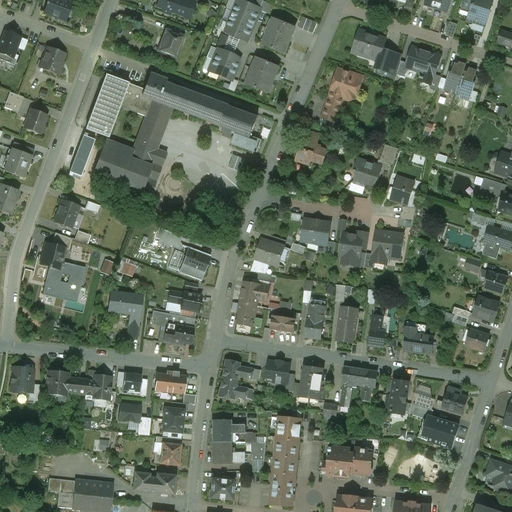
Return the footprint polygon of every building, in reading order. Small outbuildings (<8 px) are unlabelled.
[(51,0),(51,1),(48,0),(47,0),(46,5),(46,6),(44,13),(66,21),(72,4),(60,0),(51,0)] [(190,2),(185,0),(158,0),(156,7),(162,10),(161,13),(169,15),(170,13),(188,20),(193,7),(189,5),(190,2)] [(210,2),(204,0),(197,0),(196,3),(198,6),(207,9),(210,2)] [(258,8),(238,0),(237,0),(233,11),(256,21),(258,15),(255,14),(258,8)] [(494,0),(463,0),(462,7),(470,10),(466,21),(485,27),(494,0)] [(407,3),(404,13),(410,15),(413,4),(407,3)] [(256,21),(233,11),(229,22),(252,31),(256,21)] [(307,20),(302,18),(298,28),(303,30),(307,20)] [(295,28),(273,19),(262,46),(284,55),(295,28)] [(312,22),(307,20),(303,30),(308,32),(312,22)] [(252,31),(229,22),(224,33),(244,41),(247,35),(250,37),(252,31)] [(317,24),(312,22),(308,32),(313,35),(317,24)] [(447,35),(455,38),(458,24),(451,22),(447,35)] [(183,37),(166,31),(158,52),(175,58),(183,37)] [(21,38),(5,32),(0,44),(0,54),(7,57),(13,59),(13,58),(21,38)] [(386,40),(360,32),(352,55),(378,63),(380,58),(381,55),(386,40)] [(511,35),(501,32),(497,43),(511,48),(511,35)] [(65,55),(47,48),(40,69),(59,76),(62,68),(60,67),(65,55)] [(441,58),(411,48),(406,64),(405,68),(409,70),(422,74),(421,78),(420,78),(419,79),(421,79),(420,82),(430,86),(432,86),(435,75),(441,58)] [(237,58),(217,50),(213,61),(236,70),(238,65),(235,64),(237,58)] [(400,62),(381,55),(380,58),(378,63),(377,69),(389,73),(387,80),(394,82),(400,62)] [(13,59),(7,57),(5,62),(14,66),(17,59),(13,58),(13,59)] [(279,68),(256,58),(245,85),(267,94),(279,68)] [(236,70),(213,61),(208,72),(228,80),(230,74),(233,76),(236,70)] [(406,64),(400,62),(394,82),(397,75),(403,78),(409,70),(405,68),(406,64)] [(458,66),(452,64),(450,69),(453,70),(451,74),(449,73),(444,91),(451,93),(452,91),(456,92),(455,95),(456,95),(459,85),(461,85),(464,76),(462,75),(465,66),(459,64),(458,66)] [(477,72),(469,69),(467,74),(464,73),(466,66),(465,66),(462,75),(464,76),(461,85),(459,85),(456,95),(460,96),(459,98),(470,102),(475,85),(473,84),(473,82),(476,83),(477,77),(475,77),(477,72)] [(362,78),(339,71),(334,85),(331,94),(323,118),(335,122),(343,98),(350,101),(356,99),(355,98),(362,78)] [(167,153),(156,149),(171,108),(224,128),(223,131),(231,134),(235,136),(232,144),(253,152),(257,143),(249,140),(250,138),(257,118),(165,84),(166,81),(150,75),(144,90),(105,76),(85,130),(107,138),(119,108),(146,118),(133,152),(105,141),(93,175),(150,196),(167,153)] [(435,75),(432,86),(430,86),(430,90),(437,92),(442,78),(435,75)] [(23,98),(9,93),(5,104),(19,109),(23,98)] [(499,117),(507,118),(508,107),(500,107),(499,117)] [(47,116),(31,110),(24,129),(40,135),(47,116)] [(320,136),(307,132),(303,144),(307,146),(308,144),(317,146),(320,136)] [(68,176),(81,179),(93,140),(81,136),(68,176)] [(34,151),(14,143),(3,171),(23,179),(34,151)] [(307,146),(305,152),(299,150),(295,161),(309,166),(311,161),(322,165),(327,152),(320,149),(320,148),(317,146),(308,144),(307,146)] [(398,150),(385,145),(380,161),(393,166),(398,150)] [(426,167),(429,158),(413,153),(410,162),(426,167)] [(238,168),(249,169),(250,159),(238,159),(238,168)] [(511,163),(511,162),(500,159),(496,173),(510,178),(511,178),(511,163)] [(382,168),(357,160),(353,173),(355,173),(355,181),(371,186),(376,178),(378,179),(382,168)] [(414,184),(399,179),(392,200),(407,205),(414,184)] [(506,186),(489,181),(487,187),(504,192),(506,186)] [(19,192),(1,185),(0,187),(0,211),(10,215),(19,192)] [(501,194),(481,188),(478,198),(497,204),(497,205),(499,206),(503,195),(501,194)] [(511,196),(503,194),(499,206),(498,211),(511,215),(511,196)] [(79,207),(62,201),(54,223),(71,229),(79,207)] [(100,207),(87,202),(84,210),(97,214),(100,207)] [(416,209),(402,207),(402,213),(400,213),(400,220),(413,222),(416,209)] [(487,218),(474,214),(471,222),(485,226),(487,218)] [(400,220),(398,220),(397,227),(412,229),(413,222),(400,220)] [(330,224),(304,221),(303,231),(300,233),(299,236),(302,239),(308,240),(308,242),(318,244),(327,245),(327,242),(330,224)] [(511,245),(511,234),(489,227),(483,243),(489,245),(485,256),(496,260),(500,248),(510,252),(511,245)] [(168,233),(163,230),(159,240),(165,242),(168,233)] [(90,236),(77,231),(74,241),(87,245),(90,236)] [(403,235),(376,231),(372,255),(371,263),(375,264),(375,262),(386,263),(387,257),(400,259),(403,235)] [(369,234),(356,232),(356,236),(363,237),(361,249),(367,250),(369,234)] [(181,238),(168,233),(165,242),(179,246),(181,238)] [(72,240),(55,234),(50,246),(65,249),(65,250),(69,251),(72,240)] [(356,236),(343,235),(340,256),(343,257),(342,265),(358,267),(361,249),(363,237),(356,236)] [(284,248),(261,241),(255,259),(267,263),(267,264),(269,264),(278,267),(281,256),(284,249),(284,248)] [(336,244),(327,242),(327,245),(318,244),(318,252),(334,257),(336,244)] [(50,246),(46,244),(41,264),(49,266),(48,269),(50,269),(50,268),(60,270),(62,262),(65,250),(65,249),(50,246)] [(305,248),(293,244),(291,251),(303,255),(305,248)] [(203,252),(192,249),(186,266),(205,272),(210,257),(203,255),(203,252)] [(307,259),(314,261),(316,253),(309,251),(307,259)] [(372,255),(366,254),(364,268),(374,270),(375,264),(371,263),(372,255)] [(267,263),(255,259),(255,260),(256,260),(252,272),(259,274),(265,274),(269,264),(267,264),(267,263)] [(481,263),(468,259),(465,269),(479,273),(481,263)] [(113,264),(105,261),(101,273),(108,276),(113,264)] [(133,278),(137,267),(123,261),(119,272),(133,278)] [(50,269),(48,269),(42,295),(76,304),(85,268),(62,262),(60,270),(50,268),(50,269)] [(484,271),(484,272),(481,271),(479,278),(480,280),(486,282),(489,273),(484,271)] [(508,278),(489,272),(486,282),(484,289),(502,295),(508,278)] [(265,274),(259,274),(258,281),(270,283),(271,275),(265,274)] [(312,282),(305,281),(304,292),(312,293),(312,282)] [(252,285),(244,283),(240,304),(257,307),(258,300),(260,286),(252,285)] [(269,288),(260,286),(258,300),(266,302),(269,288)] [(345,287),(337,286),(335,303),(344,304),(345,294),(344,294),(345,287)] [(376,292),(368,291),(367,305),(374,306),(376,292)] [(184,295),(170,292),(168,302),(182,305),(184,295)] [(142,297),(110,293),(108,311),(130,314),(127,338),(136,339),(142,297)] [(201,297),(184,293),(184,295),(182,305),(181,310),(193,312),(198,313),(201,297)] [(499,304),(478,298),(472,316),(494,323),(499,304)] [(257,307),(240,304),(236,324),(253,327),(254,318),(257,307)] [(290,307),(270,304),(269,309),(289,313),(290,307)] [(319,307),(310,305),(308,321),(317,322),(319,307)] [(358,310),(341,308),(339,326),(336,342),(353,344),(358,310)] [(470,313),(454,308),(452,315),(455,316),(468,320),(470,313)] [(193,312),(181,310),(179,317),(192,320),(193,312)] [(179,317),(153,312),(152,319),(155,319),(154,326),(166,328),(175,329),(176,326),(193,329),(195,320),(192,320),(179,317)] [(373,316),(371,330),(370,330),(368,346),(384,349),(386,332),(381,332),(383,317),(373,316)] [(468,320),(455,316),(453,323),(466,328),(468,320)] [(296,320),(272,317),(270,331),(294,334),(296,320)] [(308,321),(307,321),(304,337),(321,340),(323,323),(317,322),(308,321)] [(427,326),(416,325),(415,329),(416,329),(415,335),(425,337),(427,326)] [(193,329),(176,326),(175,329),(173,345),(181,346),(182,343),(190,345),(190,344),(192,344),(193,338),(191,338),(193,329)] [(175,329),(166,328),(163,343),(173,345),(175,329)] [(415,329),(406,328),(403,351),(412,352),(415,335),(416,329),(415,329)] [(489,337),(470,331),(465,347),(484,353),(489,337)] [(415,335),(412,352),(412,353),(432,355),(434,338),(415,335)] [(241,364),(225,361),(221,380),(237,382),(238,377),(252,380),(254,370),(240,367),(241,364)] [(276,363),(268,362),(266,378),(274,380),(273,383),(286,385),(287,385),(289,374),(290,365),(283,364),(283,363),(277,362),(276,363)] [(313,368),(303,367),(301,385),(299,398),(300,398),(309,399),(313,368)] [(33,370),(13,368),(12,377),(11,384),(11,388),(17,389),(17,392),(29,393),(32,393),(33,385),(34,375),(33,375),(33,370)] [(323,370),(313,368),(309,399),(318,401),(319,401),(321,388),(323,370)] [(360,370),(344,368),(341,384),(352,386),(358,386),(360,370)] [(260,371),(254,370),(252,380),(257,381),(259,379),(260,371)] [(378,373),(360,370),(358,386),(362,387),(371,388),(375,389),(378,373)] [(68,374),(47,372),(45,395),(55,396),(66,397),(66,392),(85,394),(86,381),(68,379),(68,374)] [(178,373),(172,372),(172,373),(166,372),(166,375),(156,374),(154,392),(183,395),(184,385),(185,385),(186,384),(187,380),(185,378),(185,377),(178,376),(178,373)] [(141,375),(123,373),(122,388),(127,389),(127,392),(134,393),(135,390),(140,390),(141,375)] [(93,376),(93,381),(86,381),(85,394),(85,397),(85,400),(86,394),(93,395),(93,399),(106,401),(108,401),(109,392),(111,378),(106,378),(104,374),(100,377),(93,376)] [(295,375),(289,374),(287,385),(286,385),(285,391),(293,393),(294,384),(295,375)] [(237,382),(221,380),(218,398),(233,401),(234,397),(236,387),(237,382)] [(408,383),(394,381),(392,397),(391,401),(392,401),(405,403),(408,383)] [(352,386),(343,384),(340,407),(349,408),(352,386)] [(41,386),(33,385),(32,393),(29,393),(28,403),(39,404),(41,386)] [(248,390),(236,387),(234,397),(247,399),(248,390)] [(371,388),(362,387),(360,401),(369,402),(371,388)] [(327,389),(321,388),(319,401),(318,401),(318,404),(324,405),(324,404),(327,389)] [(462,392),(448,388),(443,403),(441,409),(462,416),(468,398),(460,396),(462,392)] [(115,393),(109,392),(108,401),(106,401),(105,405),(114,406),(115,393)] [(435,400),(413,393),(411,405),(432,411),(435,400)] [(386,396),(379,395),(377,409),(384,410),(386,396)] [(66,397),(55,396),(54,404),(65,406),(66,397)] [(405,403),(392,401),(390,411),(390,413),(404,415),(405,403)] [(171,403),(170,409),(184,411),(184,412),(188,412),(189,405),(171,403)] [(338,406),(324,404),(324,405),(323,416),(336,418),(338,406)] [(140,407),(120,405),(118,421),(139,423),(139,418),(140,407)] [(432,411),(411,405),(409,415),(418,418),(419,415),(428,417),(431,418),(433,411),(432,411)] [(164,408),(163,420),(183,423),(184,412),(184,411),(170,409),(164,408)] [(459,427),(431,418),(428,417),(421,440),(452,449),(459,427)] [(151,419),(139,418),(139,423),(137,436),(149,437),(151,419)] [(301,421),(279,418),(277,441),(298,443),(301,421)] [(163,420),(162,432),(181,434),(183,423),(163,420)] [(231,422),(213,422),(213,443),(231,443),(231,434),(231,426),(231,422)] [(243,426),(231,426),(231,434),(243,434),(243,433),(243,427),(243,426)] [(180,440),(156,438),(156,443),(162,444),(180,446),(180,440)] [(99,450),(110,450),(110,440),(100,440),(99,450)] [(298,443),(277,441),(277,442),(277,449),(276,449),(275,458),(297,460),(297,459),(296,459),(297,454),(298,443)] [(156,443),(155,443),(154,453),(153,464),(160,464),(162,444),(156,443)] [(231,443),(213,443),(213,464),(231,464),(231,463),(231,454),(231,443)] [(259,444),(259,456),(252,456),(252,461),(264,461),(265,443),(259,444)] [(180,446),(162,444),(160,464),(178,466),(180,446)] [(355,449),(354,453),(350,453),(351,450),(328,448),(328,454),(331,454),(331,459),(329,458),(328,464),(324,463),(323,475),(349,478),(350,473),(370,475),(372,455),(368,454),(369,451),(355,449)] [(245,454),(231,454),(231,463),(245,463),(245,454)] [(297,460),(275,458),(276,459),(275,466),(274,466),(273,474),(295,477),(295,476),(295,471),(296,471),(297,460)] [(511,468),(492,462),(487,476),(495,478),(492,487),(488,485),(488,487),(510,495),(511,489),(511,468)] [(149,475),(134,474),(133,488),(141,489),(141,492),(155,493),(155,485),(148,485),(149,475)] [(295,477),(273,474),(273,475),(274,475),(273,482),(272,482),(271,497),(272,498),(271,504),(271,506),(286,507),(286,506),(292,507),(295,477)] [(175,477),(156,475),(156,476),(155,485),(155,493),(173,495),(173,493),(174,493),(175,492),(176,489),(174,487),(175,477)] [(74,482),(49,479),(48,492),(59,494),(73,495),(74,482)] [(234,482),(211,479),(209,499),(232,501),(234,482)] [(113,486),(74,482),(73,495),(111,499),(113,486)] [(73,495),(59,494),(57,508),(71,510),(73,495)] [(109,511),(111,499),(73,495),(71,510),(94,511),(109,511)] [(358,498),(345,497),(344,498),(338,497),(337,506),(336,506),(335,511),(371,511),(372,510),(371,510),(372,501),(358,499),(358,498)] [(409,504),(396,503),(394,511),(428,511),(429,506),(416,505),(416,503),(409,503),(409,504)]
